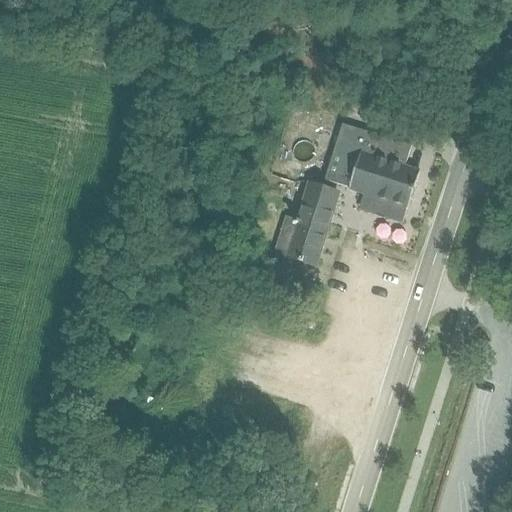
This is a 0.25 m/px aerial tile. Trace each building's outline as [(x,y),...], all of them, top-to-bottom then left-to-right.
[(397,63),(371,59),(368,75),(394,79),(397,63)] [(350,191),(390,204),(409,210),(421,172),(406,168),(412,148),(344,126),(326,181),(350,189),(350,191)] [(266,259),(259,282),(271,286),(273,279),(286,283),(285,286),(286,287),(288,281),(294,278),(291,272),(292,267),(285,265),(287,258),(315,267),(338,194),(311,185),(301,217),(297,215),(295,221),(288,219),(277,255),(278,255),(276,262),(266,259)] [(210,208),(192,204),(189,218),(207,222),(210,208)] [(179,233),(177,244),(190,246),(192,236),(179,233)] [(196,241),(178,285),(187,288),(205,244),(196,241)] [(260,361),(292,370),(296,357),(264,348),(260,361)] [(213,367),(210,379),(228,384),(231,372),(213,367)]
